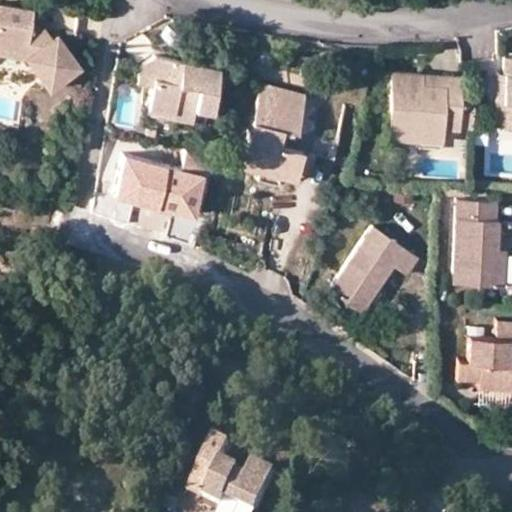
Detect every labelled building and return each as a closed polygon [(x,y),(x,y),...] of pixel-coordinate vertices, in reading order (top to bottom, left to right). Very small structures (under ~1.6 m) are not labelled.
[(35,36),(35,25),(30,25),(31,8),(0,3),(0,53),(27,58),(47,88),(78,66),(55,35),(52,37),(47,40),(44,37),(35,36)] [(43,27),(35,25),(35,36),(44,37),(47,40),(52,37),(43,27)] [(134,59),(151,46),(139,30),(121,43),(134,59)] [(173,105),(192,108),(208,112),(216,67),(153,56),(137,67),(134,82),(149,85),(146,108),(171,113),(173,105)] [(503,101),(494,101),(493,126),(511,127),(511,57),(504,57),(504,72),(503,101)] [(387,130),(440,132),(440,128),(457,129),(460,77),(441,75),(441,86),(423,83),(423,74),(390,72),(387,130)] [(496,72),(494,101),(503,101),(504,72),(496,72)] [(441,75),(423,74),(423,83),(441,86),(441,75)] [(257,170),(280,176),(302,182),(309,154),(331,160),(337,142),(295,132),(302,95),(259,84),(240,166),(257,170)] [(474,130),(476,93),(459,92),(457,129),(474,130)] [(189,122),(192,108),(173,105),(171,113),(146,108),(145,115),(189,122)] [(439,140),(440,132),(387,130),(387,137),(439,140)] [(198,173),(121,154),(110,194),(187,214),(198,173)] [(277,187),(280,176),(257,170),(255,181),(277,187)] [(497,249),(498,236),(498,221),(496,221),(496,203),(457,200),(453,282),(501,285),(503,249),(497,249)] [(414,256),(367,225),(324,289),(356,311),(388,264),(402,274),(414,256)] [(509,340),(511,340),(511,322),(496,322),(495,336),(469,334),(468,360),(457,360),(457,379),(481,381),(480,388),(511,389),(511,362),(508,362),(509,340)] [(206,488),(201,496),(221,506),(225,497),(256,511),(275,474),(253,463),(244,478),(237,475),(239,471),(219,461),(216,468),(202,461),(192,480),(206,488)] [(187,488),(201,496),(206,488),(192,480),(187,488)] [(215,511),(217,511),(221,506),(201,496),(199,503),(215,511)] [(233,511),(255,511),(256,511),(225,497),(221,506),(233,511)]
